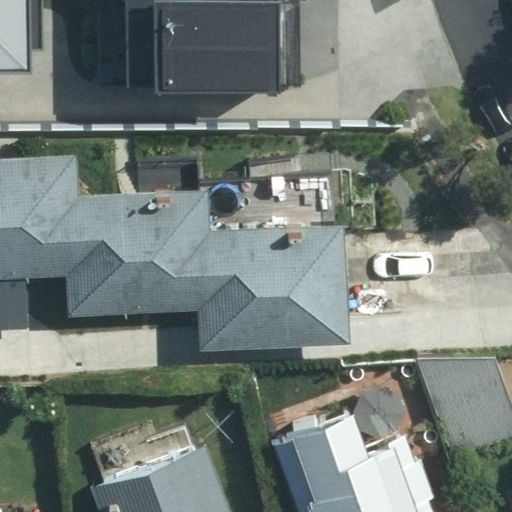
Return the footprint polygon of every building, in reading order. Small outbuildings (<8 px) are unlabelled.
[(0,0),(0,36),(37,36),(36,0),(0,0)] [(282,0),(128,0),(130,64),(283,61),(282,0)] [(79,301),(210,294),(212,329),(367,321),(360,203),(225,210),(223,175),(89,182),(87,138),(0,142),(0,263),(77,259),(79,301)] [(511,375),(496,337),(423,367),(461,458),(511,436),(511,375)] [(316,511),(453,511),(421,421),(385,434),(367,388),(281,421),(316,511)] [(248,511),(215,427),(103,470),(119,511),(248,511)]
